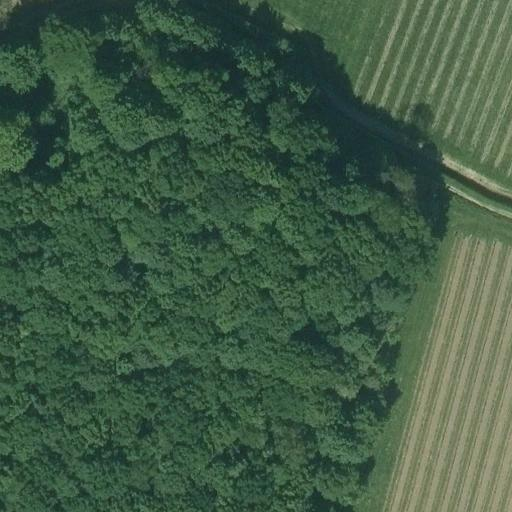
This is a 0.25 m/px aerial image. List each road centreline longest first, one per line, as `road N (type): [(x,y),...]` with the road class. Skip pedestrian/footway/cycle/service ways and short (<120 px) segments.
road 1 (track): [(511,216),(315,116),(155,17),(101,16),(0,55)]
road 2 (track): [(326,511),(423,174)]
